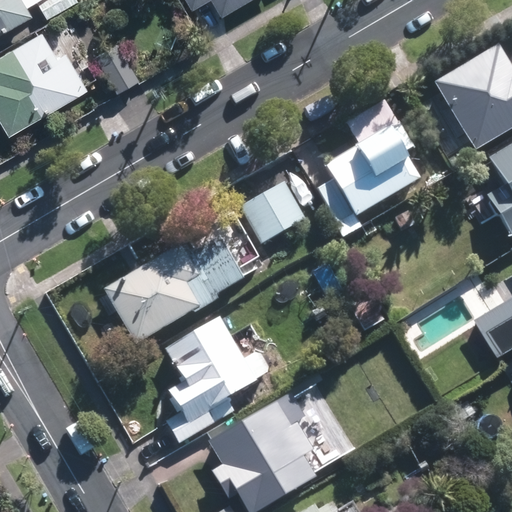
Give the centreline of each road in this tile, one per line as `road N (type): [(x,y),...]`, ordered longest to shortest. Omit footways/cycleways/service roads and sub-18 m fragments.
road 1 (residential): [(412,0),(0,241)]
road 2 (residential): [(95,511),(0,349)]
